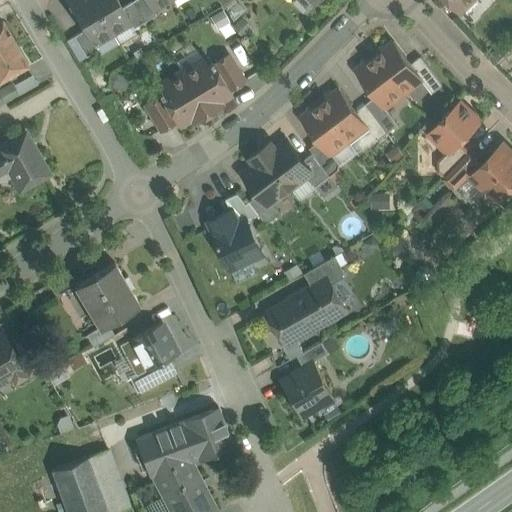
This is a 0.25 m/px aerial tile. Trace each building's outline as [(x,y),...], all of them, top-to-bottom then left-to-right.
[(112,33),(91,0),(67,0),(66,1),(84,30),(93,44),(94,44),(112,33)] [(122,7),(117,0),(91,0),(112,33),(130,22),(131,22),(122,7)] [(151,10),(145,0),(133,0),(132,1),(144,22),(156,15),(152,9),(151,10)] [(167,0),(145,0),(151,10),(152,9),(167,0)] [(449,0),(461,12),(473,0),(449,0)] [(144,22),(132,1),(122,7),(131,22),(130,22),(133,28),(144,22)] [(2,21),(0,21),(0,51),(15,43),(2,21)] [(93,44),(84,30),(74,36),(86,56),(97,50),(94,44),(93,44)] [(411,64),(394,41),(384,48),(383,47),(374,54),(404,95),(412,88),(413,84),(421,78),(422,78),(411,64)] [(15,43),(0,51),(0,81),(28,65),(15,43)] [(244,80),(228,54),(213,64),(211,61),(210,62),(227,90),(244,80)] [(404,95),(374,54),(364,61),(365,63),(356,70),(375,96),(383,107),(384,106),(392,100),(396,101),(404,95)] [(443,85),(421,56),(411,64),(422,78),(421,78),(432,93),(443,85)] [(210,62),(208,58),(182,73),(207,114),(213,110),(210,105),(229,94),(227,90),(210,62)] [(182,73),(157,88),(177,120),(179,124),(198,113),(201,117),(207,114),(182,73)] [(357,111),(339,88),(330,95),(328,94),(319,101),(350,142),(358,136),(358,131),(366,125),(367,125),(357,111)] [(160,95),(145,105),(160,130),(177,120),(159,92),(158,93),(160,95)] [(383,107),(375,96),(366,104),(388,132),(398,124),(384,106),(383,107)] [(350,142),(319,101),(309,108),(310,110),(301,117),(318,140),(329,154),(331,152),(340,164),(357,151),(350,142)] [(457,103),(451,110),(447,110),(444,113),(444,117),(429,132),(429,133),(429,137),(445,153),(448,156),(460,143),(479,124),(479,123),(479,119),(474,114),(469,114),(469,113),(465,116),(463,113),(464,112),(464,109),(463,109),(457,103)] [(388,132),(366,104),(357,111),(367,125),(366,125),(377,140),(388,132)] [(0,174),(7,170),(18,191),(49,174),(25,131),(0,144),(0,174)] [(303,160),(287,138),(275,147),(271,142),(260,150),(291,190),(308,176),(313,173),(303,160)] [(329,154),(318,140),(308,147),(313,153),(330,175),(330,176),(339,170),(340,164),(331,152),(329,154)] [(448,156),(445,153),(438,160),(438,172),(444,177),(469,151),(460,143),(448,156)] [(483,165),(471,177),(483,189),(483,196),(489,201),(496,201),(511,184),(511,151),(504,144),(483,165)] [(291,190),(260,150),(250,158),(254,163),(242,172),(259,194),(268,207),(273,203),(291,190)] [(469,151),(444,177),(455,188),(467,177),(471,177),(483,165),(469,151)] [(330,175),(313,153),(303,160),(313,173),(308,176),(315,186),(330,175)] [(246,204),(238,193),(226,199),(231,210),(232,209),(238,222),(247,218),(247,219),(258,214),(249,201),(246,204)] [(268,207),(259,194),(249,201),(258,214),(266,223),(280,213),(273,203),(268,207)] [(247,218),(238,222),(232,209),(231,210),(209,220),(215,233),(213,234),(230,269),(253,259),(250,252),(260,247),(247,219),(247,218)] [(260,247),(250,252),(253,259),(264,254),(260,247)] [(336,255),(304,273),(312,287),(328,278),(332,284),(347,275),(336,255)] [(114,262),(73,287),(97,327),(98,329),(107,324),(140,304),(130,289),(134,287),(127,276),(124,278),(114,262)] [(68,271),(48,283),(54,294),(74,281),(68,271)] [(297,296),(314,327),(323,322),(328,323),(338,317),(339,313),(346,309),(332,284),(328,278),(312,287),(297,296)] [(314,327),(297,296),(269,312),(278,327),(276,334),(280,341),(287,343),(296,338),(300,339),(303,337),(304,333),(314,327)] [(159,323),(129,338),(129,339),(145,368),(145,369),(168,357),(178,352),(170,337),(167,338),(159,323)] [(107,324),(98,329),(97,327),(86,334),(93,346),(113,334),(107,324)] [(0,380),(9,376),(14,385),(28,377),(23,367),(14,352),(6,338),(0,341),(0,380)] [(145,368),(129,339),(120,344),(135,373),(145,368)] [(299,354),(297,355),(304,366),(314,360),(314,361),(328,353),(322,341),(299,354)] [(42,368),(28,344),(14,352),(23,367),(28,377),(42,368)] [(293,344),(285,349),(291,359),(297,355),(299,354),(293,344)] [(135,373),(128,377),(136,392),(175,371),(168,357),(145,369),(145,368),(135,373)] [(304,366),(279,381),(300,417),(319,406),(316,401),(332,392),(314,361),(314,360),(304,366)] [(218,407),(183,420),(197,459),(233,446),(218,407)] [(183,420),(138,437),(152,475),(192,461),(197,459),(183,420)] [(124,493),(108,449),(88,456),(104,500),(124,493)] [(88,456),(51,470),(66,511),(108,511),(104,500),(88,456)] [(152,475),(151,475),(170,511),(205,511),(215,507),(192,461),(152,475)] [(124,493),(104,500),(108,511),(128,511),(130,511),(124,493)]
